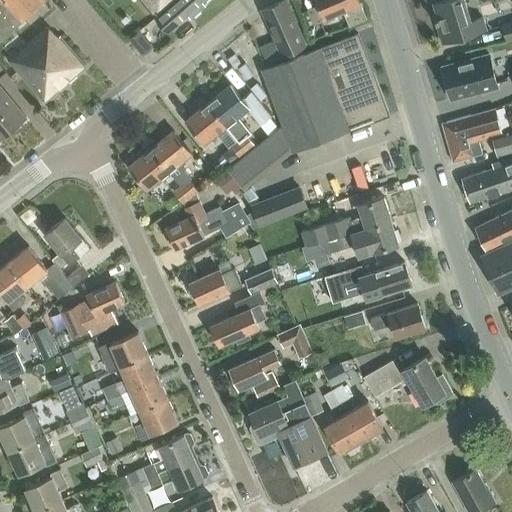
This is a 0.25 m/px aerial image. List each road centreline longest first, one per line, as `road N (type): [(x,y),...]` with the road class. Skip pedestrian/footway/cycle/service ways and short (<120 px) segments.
road 1 (tertiary): [(511,389),(443,207),(382,0)]
road 2 (residential): [(259,511),(110,182),(84,146)]
road 3 (residential): [(311,511),(511,394)]
road 4 (unclassified): [(84,146),(119,104),(255,0)]
